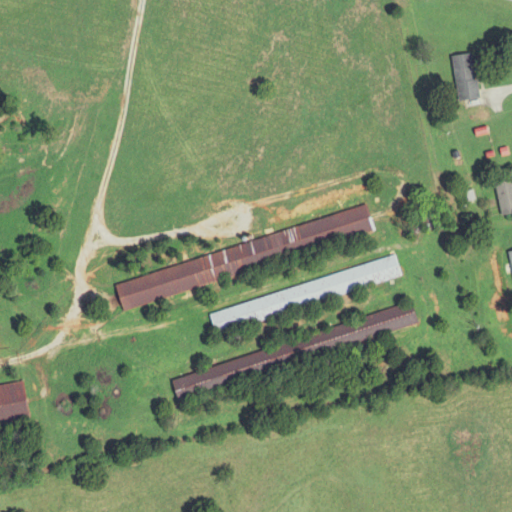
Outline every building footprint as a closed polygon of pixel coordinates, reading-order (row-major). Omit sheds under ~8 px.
[(477,99),(471,54),(452,56),(457,101),(477,99)] [(511,181),(495,184),(500,217),(511,214),(511,181)] [(113,278),(120,305),(375,241),(368,214),(113,278)] [(208,313),(214,333),(401,280),(395,259),(208,313)] [(418,328),(412,307),(170,379),(176,400),(418,328)] [(0,393),(0,434),(30,430),(24,390),(0,393)]
